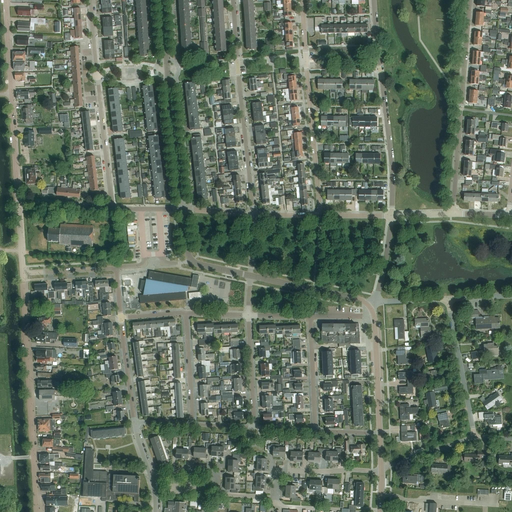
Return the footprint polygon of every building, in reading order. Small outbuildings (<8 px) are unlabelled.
[(137,9),(138,14),(147,13),(147,10),(146,1),(146,0),(136,0),(137,6),(136,6),(136,9),(137,9)] [(188,0),(178,0),(180,11),(189,11),(188,0)] [(213,0),(214,2),(212,2),(212,4),(214,4),(214,6),(214,10),(213,10),(213,12),(214,12),(215,19),(214,19),(214,21),(215,21),(215,23),(224,22),(225,22),(224,19),(224,11),(224,8),(223,8),(223,5),(223,2),(222,0),(213,0)] [(243,0),(244,2),(244,4),(244,5),(244,8),(245,11),(245,13),(245,17),(245,19),(245,20),(254,19),(254,17),(256,17),(255,15),(254,15),(254,8),(255,7),(255,6),(254,6),(253,0),(243,0)] [(31,16),(31,8),(19,8),(18,16),(31,16)] [(189,11),(180,11),(181,26),(190,25),(189,11)] [(483,20),(490,21),(491,19),(488,18),(483,17),(484,12),(476,12),(476,20),(483,20)] [(147,13),(138,14),(138,21),(137,21),(137,23),(138,22),(139,28),(148,28),(148,25),(147,17),(147,14),(147,13)] [(246,34),(246,35),(256,34),(255,32),(257,32),(257,30),(255,30),(255,23),(256,23),(256,21),(255,21),(254,19),(245,20),(245,23),(246,32),(246,34)] [(286,30),(292,30),(292,24),(286,24),(286,21),(281,21),(281,24),(279,24),(279,26),(282,26),(282,23),(283,23),(283,26),(285,26),(286,30)] [(30,31),(31,23),(19,22),(18,31),(30,31)] [(216,36),(216,37),(226,37),(225,35),(225,26),(225,23),(224,23),(224,22),(215,23),(215,25),(214,25),(214,27),(215,27),(216,35),(215,35),(215,36),(216,36)] [(181,26),(182,40),(191,39),(190,25),(181,26)] [(148,28),(139,28),(139,36),(138,36),(138,38),(139,38),(140,43),(149,42),(149,41),(148,32),(148,29),(148,28)] [(474,39),(489,40),(489,38),(485,38),(486,37),(482,36),(482,32),(475,31),(474,39)] [(256,34),(246,35),(246,36),(246,38),(247,47),(247,50),(248,50),(248,51),(249,50),(257,50),(256,47),(258,47),(258,45),(256,45),(256,38),(257,38),(257,36),(256,36),(256,34)] [(29,46),(29,38),(18,37),(18,45),(29,46)] [(226,37),(216,37),(216,41),(215,41),(215,43),(216,43),(217,46),(215,46),(215,48),(217,48),(217,52),(225,52),(226,52),(227,52),(226,51),(226,41),(226,39),(225,39),(225,37),(226,37)] [(191,39),(182,40),(183,54),(192,54),(191,39)] [(149,44),(149,42),(140,43),(140,51),(139,51),(139,52),(140,52),(141,57),(147,57),(148,57),(150,57),(149,47),(149,44)] [(293,42),(278,42),(278,44),(279,45),(282,45),(282,46),(283,46),(283,45),(285,45),(286,44),(287,51),(293,51),(292,48),(293,48),(293,42)] [(45,57),(45,49),(28,48),(28,57),(45,57)] [(472,58),(489,60),(489,58),(480,57),(481,51),(473,51),(472,58)] [(14,61),(25,61),(25,53),(14,53),(14,61)] [(25,82),(25,75),(27,75),(27,73),(21,73),(20,73),(15,73),(15,81),(21,80),(21,82),(25,82)] [(285,80),(289,80),(289,83),(296,83),(295,77),(291,77),(290,74),(284,75),(285,80)] [(185,84),(187,100),(197,98),(195,83),(185,84)] [(145,102),(154,101),(154,100),(154,99),(154,97),(154,96),(153,96),(152,86),(151,86),(149,86),(143,87),(143,89),(142,89),(142,90),(143,98),(145,98),(145,102)] [(109,90),(111,104),(120,103),(120,100),(121,100),(121,99),(119,99),(119,92),(120,91),(118,91),(118,88),(112,89),(111,89),(109,90)] [(35,92),(34,92),(17,93),(17,100),(24,99),(25,100),(25,103),(31,103),(31,100),(29,100),(29,95),(35,94),(35,92)] [(187,100),(189,115),(198,114),(197,98),(187,100)] [(154,101),(145,102),(145,103),(144,104),(145,104),(146,113),(145,113),(145,114),(147,114),(147,117),(156,116),(156,115),(156,112),(155,112),(154,101)] [(111,104),(112,119),(122,118),(122,115),(123,115),(122,115),(120,106),(122,106),(122,105),(120,105),(120,103),(111,104)] [(26,123),(32,123),(32,119),(31,119),(31,111),(32,111),(32,105),(25,106),(25,109),(22,109),(22,114),(23,114),(23,120),(26,120),(27,121),(27,123),(26,123)] [(292,111),(293,114),(299,114),(299,108),(292,108),(292,105),(285,106),(286,111),(289,111),(292,111)] [(63,115),(60,115),(61,123),(64,122),(65,128),(70,127),(68,114),(63,115)] [(198,114),(189,115),(191,131),(200,130),(198,114)] [(346,117),(340,116),(340,127),(346,127),(348,127),(348,115),(346,115),(346,117)] [(156,116),(147,117),(147,119),(146,119),(146,120),(147,120),(148,129),(147,129),(147,130),(148,129),(149,132),(154,131),(154,132),(156,131),(158,131),(158,130),(157,128),(158,128),(157,127),(156,119),(157,119),(156,119),(156,116)] [(349,119),(349,125),(353,125),(353,127),(359,127),(359,117),(353,117),(353,119),(349,119)] [(122,121),(122,118),(112,119),(114,133),(117,133),(118,133),(124,132),(123,130),(125,130),(124,129),(123,129),(122,121),(124,121),(122,121)] [(300,120),(293,121),(293,123),(291,123),(291,121),(286,121),(287,123),(290,123),(290,126),(284,127),(281,128),(282,130),(287,129),(287,130),(293,130),(293,127),(301,126),(300,120)] [(468,120),(467,128),(475,128),(475,121),(468,120)] [(507,133),(508,124),(492,122),(491,128),(497,129),(498,126),(502,126),(501,132),(507,133)] [(26,147),(29,147),(29,149),(33,149),(33,146),(34,146),(34,139),(34,131),(26,132),(26,135),(25,135),(26,147)] [(151,150),(160,149),(160,148),(159,139),(158,136),(159,136),(158,136),(157,136),(156,136),(156,133),(149,134),(149,139),(148,140),(149,140),(150,149),(149,149),(149,150),(150,150),(151,150)] [(192,138),(193,152),(202,151),(201,134),(194,135),(194,138),(192,138)] [(505,147),(506,139),(501,139),(501,136),(492,135),(492,140),(495,140),(499,140),(498,147),(505,147)] [(115,140),(117,155),(126,154),(126,151),(127,150),(125,150),(125,142),(126,142),(126,141),(124,141),(124,139),(119,139),(117,139),(117,140),(115,140)] [(466,141),(466,148),(473,149),(474,142),(466,141)] [(343,153),(343,154),(343,164),(343,166),(349,167),(349,154),(345,154),(345,146),(341,146),(340,152),(343,153)] [(160,151),(160,149),(151,150),(151,155),(150,155),(150,156),(151,156),(152,165),(151,165),(151,166),(152,165),(152,167),(162,166),(161,164),(162,164),(162,163),(161,163),(161,155),(161,154),(160,154),(160,152),(160,151)] [(501,151),(491,149),(490,155),(494,155),(493,162),(504,163),(505,154),(501,154),(501,151)] [(202,151),(193,152),(195,168),(204,167),(202,151)] [(303,151),(296,152),(294,152),(294,158),(293,158),(293,161),(299,160),(298,158),(304,157),(303,151)] [(117,155),(119,170),(128,169),(127,166),(129,166),(129,165),(127,165),(126,156),(128,156),(126,156),(126,154),(117,155)] [(299,165),(299,162),(294,163),(294,167),(298,167),(299,171),(299,172),(305,171),(304,164),(299,165)] [(464,169),(472,170),(472,162),(465,162),(464,169)] [(495,168),(495,165),(490,165),(490,170),(496,170),(496,176),(502,177),(503,169),(495,168)] [(27,177),(41,176),(41,173),(36,174),(35,170),(40,169),(40,166),(34,166),(35,170),(34,169),(32,169),(31,170),(27,170),(27,171),(26,172),(26,173),(27,174),(27,177)] [(162,166),(152,167),(153,171),(152,171),(152,172),(153,171),(154,180),(153,180),(153,181),(154,181),(154,183),(163,182),(163,179),(162,171),(162,170),(162,168),(162,167),(162,166)] [(204,167),(195,168),(197,185),(206,183),(204,167)] [(128,169),(119,170),(120,184),(129,183),(129,182),(130,181),(129,181),(128,172),(129,172),(129,171),(128,171),(128,169)] [(41,179),(41,176),(27,177),(27,181),(27,182),(27,183),(27,184),(32,184),(33,185),(35,184),(36,184),(36,180),(41,179)] [(261,181),(262,187),(271,186),(270,182),(276,182),(276,181),(280,181),(280,182),(283,181),(282,178),(276,179),(261,181)] [(164,182),(163,182),(154,183),(155,186),(153,186),(154,187),(155,187),(156,196),(155,196),(155,197),(156,197),(156,199),(162,199),(163,199),(163,198),(165,198),(165,195),(165,194),(165,195),(164,186),(164,183),(164,182)] [(130,187),(129,183),(120,184),(122,199),(124,199),(125,199),(126,199),(131,198),(131,196),(132,196),(132,195),(131,195),(130,188),(131,187),(130,187)] [(208,200),(206,183),(197,185),(199,201),(208,200)] [(356,196),(356,190),(352,190),(352,191),(346,191),(346,201),(352,201),(352,196),(356,196)] [(359,201),(365,201),(366,191),(359,191),(359,190),(356,190),(356,196),(359,196),(359,201)] [(475,194),(475,192),(472,192),(472,194),(465,193),(464,201),(474,202),(475,194)] [(495,193),(489,193),(488,202),(498,203),(499,195),(495,194),(495,193)] [(236,197),(236,196),(232,196),(232,199),(236,198),(237,204),(243,203),(242,196),(236,197)] [(93,248),(94,226),(61,225),(61,229),(50,229),(50,228),(49,229),(50,229),(49,241),(49,242),(50,242),(60,242),(60,244),(70,245),(70,247),(93,248)] [(148,279),(147,279),(146,281),(142,280),(140,291),(144,292),(144,295),(140,295),(141,304),(186,300),(186,292),(188,291),(188,287),(190,287),(192,279),(154,272),(150,271),(148,279)] [(193,275),(191,287),(197,288),(199,276),(193,275)] [(83,296),(86,296),(86,290),(89,290),(90,297),(93,296),(93,288),(88,288),(88,282),(82,282),(83,289),(82,289),(83,296)] [(101,301),(89,302),(89,305),(100,304),(100,307),(100,311),(103,310),(104,310),(111,309),(110,303),(101,304),(101,301)] [(476,330),(500,328),(500,322),(499,322),(499,318),(500,318),(495,318),(495,317),(489,317),(489,318),(476,319),(476,330)] [(46,324),(51,324),(51,318),(42,318),(42,319),(36,319),(36,324),(35,325),(35,326),(36,326),(36,327),(38,327),(38,330),(41,330),(41,327),(46,327),(46,324)] [(424,336),(431,336),(431,327),(429,327),(429,318),(415,319),(416,328),(421,328),(421,338),(424,338),(424,336)] [(101,330),(113,329),(112,323),(105,324),(103,324),(103,320),(98,321),(97,321),(88,322),(88,325),(93,325),(93,326),(98,325),(98,324),(101,324),(101,328),(101,330)] [(395,328),(398,328),(398,339),(405,339),(404,320),(394,320),(395,328)] [(206,324),(206,332),(214,332),(214,325),(214,324),(213,324),(213,323),(207,323),(207,324),(206,324)] [(231,324),(230,324),(230,333),(238,332),(238,324),(237,324),(237,323),(231,324)] [(206,332),(206,324),(198,325),(198,328),(197,328),(197,331),(198,331),(198,333),(204,333),(206,332)] [(222,333),(230,333),(230,324),(229,325),(229,324),(223,324),(223,325),(222,325),(222,333)] [(353,324),(351,324),(351,344),(360,344),(359,324),(353,324)] [(222,333),(222,325),(214,325),(214,332),(214,334),(222,333)] [(268,325),(260,326),(260,334),(266,334),(266,337),(268,337),(268,334),(268,325)] [(268,325),(268,334),(276,333),(276,327),(276,325),(268,325)] [(292,326),(292,334),(300,334),(300,325),(292,326)] [(284,334),(284,326),(276,327),(276,333),(276,335),(284,334)] [(292,326),(284,326),(284,334),(286,334),(287,338),(293,338),(292,334),(292,326)] [(113,329),(101,330),(102,335),(98,335),(99,339),(107,338),(107,337),(113,336),(113,329)] [(52,339),(52,333),(45,333),(45,335),(37,335),(37,342),(50,343),(51,339),(52,339)] [(64,339),(64,347),(77,347),(78,339),(64,339)] [(114,343),(109,343),(108,344),(107,341),(104,342),(105,346),(106,346),(107,351),(115,350),(114,343)] [(135,349),(140,349),(139,344),(143,344),(143,345),(145,345),(145,341),(139,342),(134,343),(135,349)] [(491,356),(499,356),(499,347),(494,347),(494,344),(491,344),(491,345),(484,345),(484,352),(491,352),(491,356)] [(207,345),(199,345),(199,349),(198,349),(199,355),(205,354),(204,348),(210,348),(209,345),(207,345)] [(269,345),(265,345),(265,348),(260,348),(260,358),(266,357),(266,351),(271,350),(271,345),(269,345)] [(429,363),(438,361),(436,348),(430,349),(430,348),(427,349),(429,363)] [(230,350),(231,352),(234,352),(234,358),(240,358),(240,349),(230,350)] [(406,359),(405,350),(396,351),(396,354),(398,354),(398,365),(412,364),(411,359),(406,359)] [(135,356),(136,363),(142,362),(141,358),(145,357),(145,359),(147,358),(147,354),(141,355),(135,356)] [(214,354),(205,354),(199,355),(199,361),(202,361),(202,364),(210,363),(210,361),(206,361),(205,361),(205,357),(208,357),(208,358),(214,358),(214,354)] [(109,364),(117,363),(116,357),(110,358),(110,361),(105,362),(106,365),(109,364)] [(136,363),(137,369),(143,369),(142,364),(146,364),(146,365),(148,365),(148,361),(142,362),(136,363)] [(210,363),(202,364),(202,367),(199,367),(200,373),(206,373),(206,367),(207,366),(211,366),(210,363)] [(241,364),(234,365),(231,365),(231,374),(235,374),(235,373),(241,372),(241,364)] [(53,374),(38,373),(38,377),(58,378),(58,369),(53,368),(53,374)] [(146,368),(143,369),(137,369),(138,377),(144,376),(143,371),(147,371),(146,368)] [(503,368),(494,369),(479,370),(480,375),(474,375),(474,384),(484,383),(484,381),(504,379),(503,368)] [(426,380),(441,377),(439,370),(425,373),(426,380)] [(408,383),(415,383),(415,379),(413,379),(412,372),(399,373),(399,380),(408,380),(408,383)] [(116,383),(120,383),(119,376),(114,376),(113,373),(106,374),(106,378),(111,378),(112,386),(116,385),(116,383)] [(235,385),(242,385),(241,378),(231,379),(231,376),(222,377),(222,380),(231,380),(232,382),(235,381),(235,385)] [(140,388),(145,388),(145,383),(148,383),(148,384),(151,384),(150,380),(144,381),(145,381),(139,382),(140,388)] [(349,380),(338,381),(338,383),(343,383),(343,394),(347,393),(346,384),(349,384),(349,380)] [(270,387),(274,387),(273,381),(270,381),(270,382),(262,383),(262,389),(270,389),(270,387)] [(338,387),(338,381),(332,381),(332,384),(324,384),(324,391),(335,391),(335,387),(338,387)] [(212,382),(208,382),(208,385),(207,385),(201,385),(201,391),(207,391),(211,391),(210,387),(212,387),(212,385),(216,385),(216,382),(212,382)] [(415,387),(415,383),(408,383),(408,387),(400,387),(400,394),(399,394),(399,395),(413,394),(413,387),(415,387)] [(448,386),(443,387),(443,384),(434,386),(435,389),(426,391),(427,393),(426,393),(427,400),(424,401),(425,404),(428,404),(429,408),(437,407),(437,406),(439,406),(438,401),(436,401),(435,393),(436,394),(439,393),(439,391),(448,389),(448,386)] [(356,427),(364,426),(362,385),(354,386),(354,389),(353,389),(353,396),(352,396),(353,416),(354,416),(355,423),(356,423),(356,427)] [(151,387),(145,388),(140,388),(141,395),(146,395),(146,390),(149,389),(149,391),(152,391),(151,387)] [(60,396),(59,392),(59,390),(40,391),(40,401),(55,401),(55,397),(60,396)] [(295,403),(304,403),(303,396),(297,396),(297,394),(291,394),(290,390),(284,390),(284,398),(293,397),(293,403),(295,403)] [(114,399),(122,398),(121,391),(113,392),(114,397),(107,398),(107,400),(114,399)] [(499,402),(502,400),(498,393),(483,403),(486,408),(489,406),(490,408),(495,405),(497,407),(501,405),(499,402)] [(141,395),(142,402),(147,401),(147,397),(150,396),(150,398),(153,398),(152,394),(146,395),(141,395)] [(242,397),(235,398),(234,395),(229,395),(229,398),(233,398),(233,407),(237,407),(237,406),(243,405),(242,397)] [(142,402),(143,409),(148,408),(148,404),(151,403),(151,404),(153,404),(153,400),(147,401),(142,402)] [(304,403),(295,403),(295,407),(291,407),(291,413),(298,412),(298,410),(304,409),(304,403)] [(410,414),(419,414),(419,408),(409,408),(409,404),(400,405),(401,420),(410,420),(410,414)] [(154,407),(148,408),(143,409),(144,416),(149,415),(149,410),(152,410),(152,411),(155,411),(154,407)] [(237,409),(234,409),(228,409),(229,417),(234,417),(234,420),(244,419),(244,412),(238,413),(237,409)] [(119,421),(125,420),(124,411),(118,412),(118,411),(114,411),(114,414),(118,415),(119,421)] [(279,411),(274,412),(272,412),(272,414),(264,415),(264,421),(273,421),(272,418),(275,418),(275,415),(279,415),(279,411)] [(450,427),(447,413),(438,415),(441,429),(450,427)] [(296,415),(293,415),(293,414),(290,415),(290,420),(297,420),(297,423),(301,423),(301,422),(304,422),(304,416),(296,416),(296,415)] [(497,414),(493,414),(485,415),(485,420),(488,419),(489,425),(493,425),(493,427),(497,427),(497,425),(502,424),(501,416),(497,416),(497,414)] [(126,428),(91,432),(92,438),(93,438),(93,439),(97,439),(97,438),(100,438),(100,439),(104,438),(106,437),(106,438),(110,438),(110,437),(113,437),(116,437),(116,436),(119,436),(119,437),(123,436),(125,435),(127,434),(126,428)] [(407,432),(407,429),(401,430),(402,442),(417,441),(416,432),(407,432)] [(160,467),(168,464),(166,458),(168,458),(160,435),(153,437),(153,438),(150,439),(160,467)] [(57,440),(53,440),(53,439),(44,439),(43,446),(53,447),(55,447),(56,447),(56,445),(57,440)] [(194,458),(200,458),(201,448),(195,448),(195,443),(189,443),(189,449),(195,449),(194,458)] [(218,457),(218,447),(215,447),(216,443),(213,443),(213,444),(210,444),(209,450),(212,450),(212,456),(218,457)] [(222,447),(218,447),(218,457),(224,457),(224,451),(227,451),(227,445),(224,445),(224,443),(222,443),(222,447)] [(206,449),(201,448),(200,458),(206,458),(206,450),(209,450),(210,444),(206,444),(206,449)] [(273,457),(280,457),(280,447),(277,447),(277,445),(271,445),(271,450),(274,451),(273,457)] [(286,448),(280,447),(280,457),(285,457),(286,452),(289,452),(289,446),(286,445),(286,448)] [(359,454),(365,454),(365,445),(359,445),(359,446),(351,447),(352,453),(359,452),(359,454)] [(297,462),(297,452),(294,452),(293,447),(292,447),(292,446),(289,446),(289,452),(291,452),(291,461),(297,462)] [(84,482),(83,496),(102,497),(101,501),(106,501),(106,500),(117,501),(117,496),(134,497),(134,502),(138,502),(140,477),(114,475),(114,476),(107,475),(107,472),(93,471),(94,451),(92,451),(92,449),(86,448),(84,482)] [(336,452),(333,452),(332,461),(338,462),(338,456),(341,456),(342,449),(336,448),(336,452)] [(306,450),(306,456),(309,456),(309,462),(315,462),(315,453),(312,453),(312,451),(311,449),(310,449),(309,450),(306,450)] [(321,455),(324,455),(324,449),(318,449),(318,453),(315,453),(315,462),(321,463),(321,455)] [(324,449),(324,455),(327,455),(326,461),(332,461),(333,452),(330,452),(330,449),(324,449)] [(306,456),(306,450),(303,450),(303,452),(297,452),(297,462),(303,462),(303,456),(306,456)] [(485,458),(485,452),(478,452),(478,454),(465,453),(464,461),(479,462),(479,458),(485,458)] [(511,464),(511,453),(511,456),(499,456),(499,464),(511,464)] [(258,461),(258,465),(267,465),(267,459),(262,459),(262,456),(254,456),(253,461),(258,461)] [(229,460),(229,466),(238,467),(239,464),(241,464),(241,458),(235,458),(235,461),(229,460)] [(450,478),(451,465),(432,464),(431,472),(447,473),(446,478),(450,478)] [(267,471),(267,465),(258,465),(257,470),(255,470),(255,473),(261,474),(261,471),(267,471)] [(238,467),(229,466),(229,472),(235,472),(234,475),(241,476),(241,470),(238,470),(238,467)] [(261,474),(255,473),(254,479),(257,479),(257,482),(266,483),(267,477),(261,477),(261,474)] [(39,474),(40,479),(41,479),(41,483),(51,483),(51,474),(39,474)] [(423,482),(424,475),(413,474),(413,476),(403,476),(402,483),(417,484),(417,482),(423,482)] [(226,478),(226,484),(235,484),(236,478),(240,479),(241,476),(234,475),(234,478),(226,478)] [(334,489),(335,480),(328,479),(328,488),(325,487),(325,493),(328,494),(328,489),(334,489)] [(313,490),(316,491),(317,481),(311,481),(310,487),(308,486),(307,492),(313,493),(313,490)] [(322,481),(317,481),(316,491),(322,491),(322,493),(325,493),(325,487),(322,487),(322,481)] [(266,489),(266,483),(257,482),(257,485),(254,485),(254,491),(263,492),(264,489),(266,489)] [(287,486),(286,492),(296,493),(296,489),(299,489),(299,484),(293,483),(293,487),(287,486)] [(357,490),(364,491),(364,483),(354,483),(354,486),(357,486),(357,490)] [(235,490),(235,484),(226,484),(226,490),(232,490),(231,493),(238,493),(238,490),(235,490)] [(355,498),(364,499),(364,491),(357,490),(356,490),(355,498)] [(296,493),(286,492),(286,498),(292,498),(292,501),(301,502),(301,499),(298,499),(298,496),(296,496),(296,493)] [(66,506),(66,497),(47,497),(47,506),(66,506)] [(363,502),(364,499),(355,498),(355,506),(350,505),(350,510),(356,510),(356,506),(363,506),(363,505),(364,505),(364,503),(363,502)] [(176,503),(169,502),(168,508),(165,508),(164,511),(184,511),(185,510),(186,510),(186,509),(185,509),(184,509),(184,503),(176,502),(176,503)]
